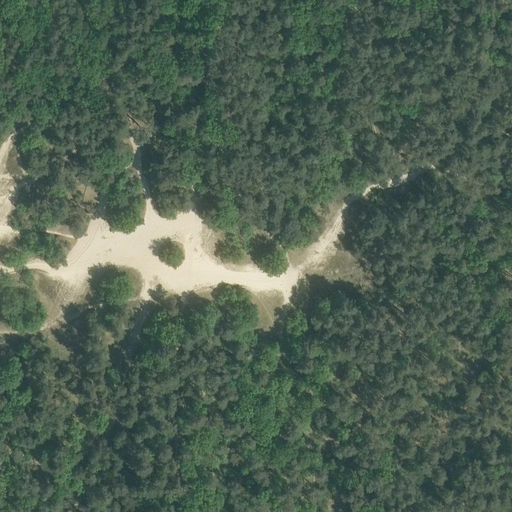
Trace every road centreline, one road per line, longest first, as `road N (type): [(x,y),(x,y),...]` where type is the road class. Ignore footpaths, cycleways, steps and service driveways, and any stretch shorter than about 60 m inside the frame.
road 1 (track): [(0,274),(61,271),(146,252),(160,233),(176,230),(192,241),(207,0)]
road 2 (track): [(511,126),(482,126),(452,162),(363,189),(295,287)]
road 3 (track): [(146,252),(147,263),(175,276),(234,275),(295,287)]
